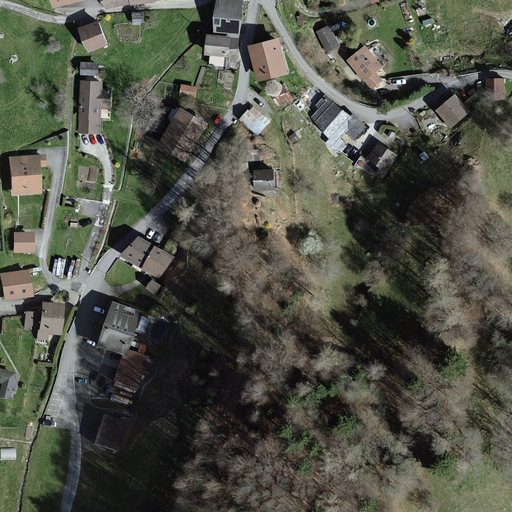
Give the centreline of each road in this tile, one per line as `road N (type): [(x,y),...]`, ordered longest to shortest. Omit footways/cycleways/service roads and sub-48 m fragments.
road 1 (residential): [(265,0),(309,75),(353,108),(400,113),(478,76),(504,73)]
road 2 (unclassified): [(93,286),(67,368),(76,450),(64,511)]
road 3 (residential): [(255,0),(238,100),(166,203)]
road 4 (unclassified): [(204,0),(63,19),(0,3)]
